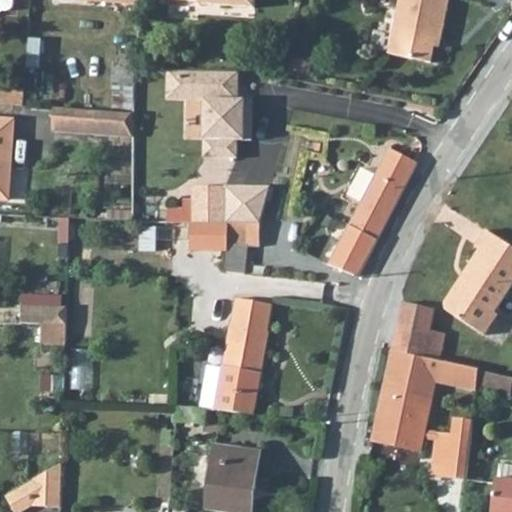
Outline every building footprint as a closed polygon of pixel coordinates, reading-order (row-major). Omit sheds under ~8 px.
[(0,0),(0,7),(11,8),(13,6),(13,0),(0,0)] [(200,0),(200,5),(206,5),(256,8),(256,0),(200,0)] [(401,0),(390,60),(434,68),(439,40),(445,41),(453,0),(401,0)] [(181,100),(181,72),(170,72),(170,100),(181,100)] [(241,73),(181,72),(181,100),(188,100),(207,101),(207,139),(216,140),(216,157),(240,158),(240,140),(247,140),(247,100),(240,100),(241,73)] [(0,88),(0,104),(8,105),(9,89),(0,88)] [(9,89),(8,105),(23,106),(24,91),(9,89)] [(207,101),(188,100),(188,139),(207,139),(207,101)] [(55,108),(53,133),(134,139),(134,114),(55,108)] [(0,200),(8,201),(14,122),(0,120),(0,200)] [(216,140),(207,139),(207,157),(216,157),(216,140)] [(366,169),(353,196),(363,201),(331,266),(359,278),(419,164),(390,149),(377,175),(366,169)] [(348,194),(353,196),(366,169),(362,167),(348,194)] [(189,214),(189,223),(226,223),(227,223),(227,186),(195,187),(196,214),(189,214)] [(170,211),(170,224),(176,224),(186,223),(186,210),(170,211)] [(260,247),(262,224),(230,222),(230,244),(251,247),(260,247)] [(176,224),(174,263),(226,264),(226,223),(189,223),(186,223),(176,224)] [(464,285),(460,282),(443,308),(487,337),(500,316),(496,313),(511,289),(511,247),(487,231),(476,247),(481,250),(471,266),(475,268),(464,285)] [(251,247),(230,244),(230,258),(228,273),(249,275),(251,247)] [(471,266),(460,282),(464,285),(475,268),(471,266)] [(239,291),(235,308),(274,316),(277,299),(239,291)] [(405,304),(394,352),(441,362),(447,335),(432,332),(437,310),(405,304)] [(24,306),(24,323),(44,324),(69,324),(69,307),(24,306)] [(208,367),(201,409),(254,417),(274,316),(235,308),(223,370),(208,367)] [(69,324),(44,324),(43,343),(68,343),(69,324)] [(441,362),(394,352),(374,443),(421,453),(423,440),(425,433),(436,382),(441,362)] [(441,362),(436,382),(477,391),(477,389),(479,371),(441,362)] [(511,377),(479,371),(477,389),(509,395),(511,383),(511,377)] [(169,403),(169,418),(195,423),(195,421),(197,408),(169,403)] [(473,422),(455,420),(453,437),(448,473),(466,475),(473,422)] [(425,433),(423,440),(437,442),(433,477),(465,481),(466,475),(448,473),(453,437),(425,433)] [(215,447),(207,510),(220,511),(253,511),(261,453),(215,447)] [(64,463),(8,495),(15,507),(35,496),(35,506),(63,508),(64,463)] [(497,478),(492,511),(511,511),(511,464),(502,463),(500,478),(497,478)] [(35,496),(15,507),(18,511),(24,511),(35,506),(35,496)]
